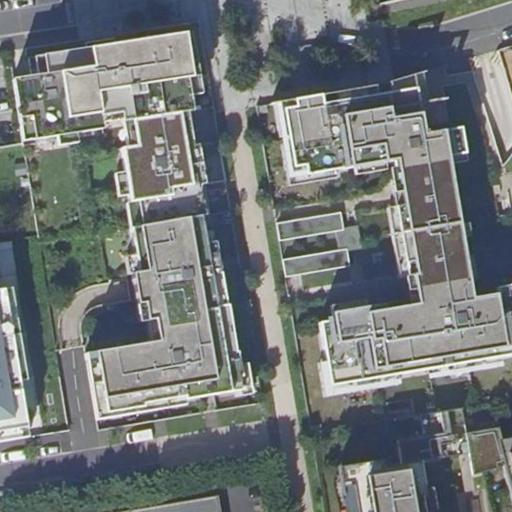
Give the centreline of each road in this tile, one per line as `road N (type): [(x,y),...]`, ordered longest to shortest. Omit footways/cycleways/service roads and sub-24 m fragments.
road 1 (residential): [(267,0),(387,40),(438,37),(511,16)]
road 2 (residential): [(0,479),(161,452)]
road 3 (residential): [(0,23),(126,0)]
